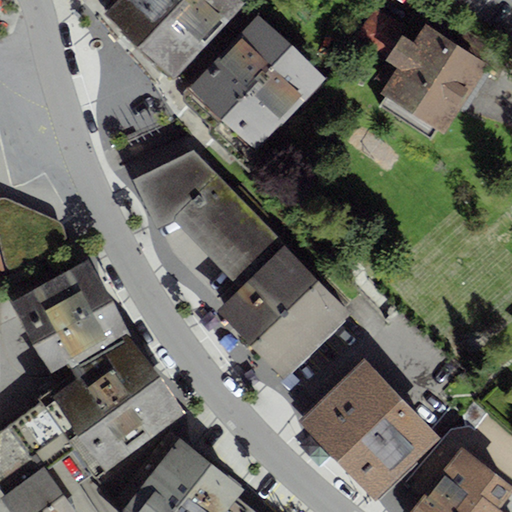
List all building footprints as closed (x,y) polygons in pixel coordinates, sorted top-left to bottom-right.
[(245,0),(117,0),(106,12),(173,76),(246,1),(245,0)] [(402,25),(373,8),(357,35),(385,53),(402,25)] [(258,14),(189,87),(255,149),(324,77),(258,14)] [(485,62),(424,24),(414,41),(402,34),(386,60),(398,67),(381,93),(442,132),(485,62)] [(193,151),(133,179),(156,229),(174,221),(238,289),(218,310),(284,378),(352,312),(193,151)] [(0,244),(4,262),(6,267),(9,271),(13,272),(18,272),(24,271),(62,248),(65,243),(66,237),(64,231),(62,226),(60,225),(55,222),(8,201),(2,200),(0,200),(0,244)] [(87,259),(12,300),(51,372),(68,362),(72,368),(126,330),(87,259)] [(77,376),(39,399),(40,402),(74,449),(94,477),(183,408),(126,330),(72,368),(77,376)] [(363,357),(297,420),(332,457),(376,502),(441,439),(363,357)] [(0,490),(3,495),(0,497),(11,511),(79,511),(45,470),(74,449),(40,402),(0,432),(0,490)] [(182,421),(183,408),(94,477),(117,511),(120,511),(180,438),(182,421)] [(244,488),(180,438),(120,511),(225,511),(237,497),(244,488)] [(511,511),(511,485),(460,446),(408,511),(511,511)] [(256,511),(237,497),(225,511),(256,511)]
